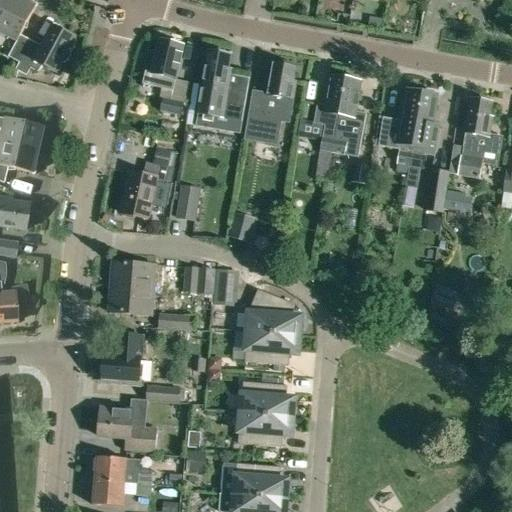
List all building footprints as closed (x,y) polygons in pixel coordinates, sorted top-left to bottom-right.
[(0,0),(0,24),(12,0),(0,0)] [(21,0),(12,0),(0,24),(0,33),(16,43),(8,58),(19,64),(31,42),(20,36),(37,5),(30,2),(22,0),(21,0)] [(31,42),(19,64),(15,71),(26,77),(30,70),(37,74),(43,67),(56,74),(61,63),(63,64),(68,61),(70,56),(70,51),(68,50),(74,39),(64,33),(60,28),(54,24),(42,47),(31,42)] [(152,75),(149,85),(173,91),(177,75),(183,48),(159,42),(151,75),(152,75)] [(220,104),(244,109),(249,79),(231,76),(231,72),(228,71),(230,57),(208,53),(202,85),(197,114),(217,118),(220,104)] [(274,66),(267,108),(292,112),(296,85),(294,85),(296,70),(274,66)] [(333,154),(345,81),(329,78),(325,104),(316,102),(312,124),(314,124),(314,125),(325,127),(321,152),(333,154)] [(361,84),(345,81),(333,154),(344,156),(349,130),(352,131),(354,119),(355,119),(361,84)] [(383,118),(378,147),(400,151),(397,166),(409,168),(423,92),(413,90),(410,93),(406,92),(401,122),(383,118)] [(433,94),(423,92),(409,168),(422,170),(424,156),(434,157),(439,128),(433,127),(438,98),(434,97),(433,94)] [(466,135),(464,148),(485,152),(488,138),(489,138),(493,120),(489,120),(492,105),(470,101),(465,134),(466,135)] [(183,107),(163,102),(161,114),(181,118),(183,107)] [(0,132),(0,143),(37,152),(39,144),(43,137),(45,130),(0,119),(0,130),(0,131),(0,132)] [(373,144),(360,142),(353,185),(366,188),(373,144)] [(37,152),(0,143),(0,183),(4,185),(8,169),(34,175),(36,168),(35,160),(37,152)] [(153,165),(146,164),(143,176),(129,173),(120,215),(148,221),(156,183),(166,186),(169,169),(173,170),(177,154),(156,150),(153,165)] [(511,152),(509,152),(503,194),(511,194),(511,152)] [(442,214),(448,174),(431,172),(425,211),(442,214)] [(173,221),(194,225),(200,191),(178,187),(173,221)] [(461,195),(447,193),(444,209),(458,211),(461,195)] [(28,219),(26,219),(28,207),(10,204),(10,202),(0,200),(0,228),(24,232),(24,228),(27,228),(28,219)] [(346,226),(346,231),(357,232),(359,211),(339,209),(338,225),(346,226)] [(234,222),(231,242),(252,245),(253,234),(251,233),(253,224),(234,222)] [(17,246),(0,243),(0,257),(15,260),(17,246)] [(0,324),(16,324),(15,310),(28,307),(24,288),(12,290),(12,294),(1,295),(1,285),(3,285),(4,279),(5,272),(4,265),(0,264),(0,324)] [(113,264),(109,314),(151,317),(155,267),(113,264)] [(184,293),(197,295),(199,270),(186,269),(184,293)] [(199,270),(197,295),(212,296),(214,272),(199,270)] [(236,309),(239,273),(216,271),(213,307),(236,309)] [(247,333),(299,337),(301,317),(293,316),(294,305),(293,305),(258,290),(249,313),(247,333)] [(437,326),(443,314),(432,309),(426,322),(434,325),(437,326)] [(160,316),(159,329),(194,332),(195,319),(160,316)] [(298,355),(299,337),(247,333),(245,363),(289,366),(290,355),(298,355)] [(105,359),(103,382),(138,385),(141,353),(121,351),(121,360),(105,359)] [(241,414),(293,418),(294,399),(286,398),(287,386),(243,383),(241,414)] [(145,386),(143,402),(192,405),(192,400),(185,399),(186,390),(179,390),(179,388),(145,386)] [(101,410),(98,438),(134,441),(133,452),(124,451),(124,453),(155,455),(157,432),(131,429),(132,413),(101,410)] [(293,418),(241,414),(238,444),(282,448),(283,436),(291,437),(293,418)] [(199,449),(200,433),(188,433),(188,448),(199,449)] [(188,455),(186,472),(201,473),(203,456),(188,455)] [(94,482),(125,485),(127,461),(96,458),(94,482)] [(234,495),(286,500),(288,480),(280,479),(281,468),(237,464),(234,495)] [(138,475),(137,486),(151,487),(152,476),(138,475)] [(181,476),(168,475),(168,486),(181,487),(181,476)] [(123,509),(125,485),(94,482),(92,506),(123,509)] [(151,487),(137,486),(136,497),(150,498),(151,487)] [(285,511),(286,500),(234,495),(220,494),(218,511),(285,511)]
